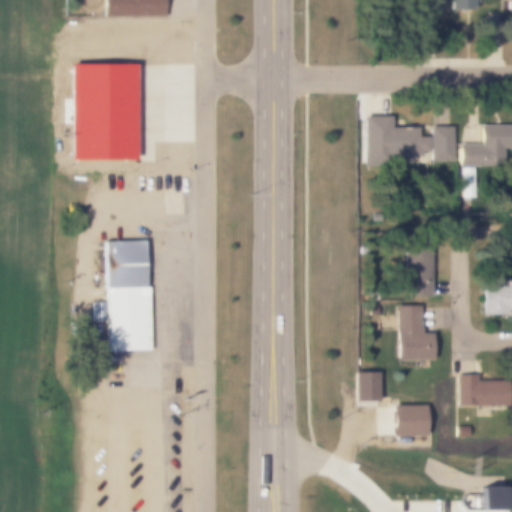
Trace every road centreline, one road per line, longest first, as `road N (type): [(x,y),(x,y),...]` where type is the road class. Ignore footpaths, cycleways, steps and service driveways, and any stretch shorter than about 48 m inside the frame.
road 1 (primary): [(274,511),(272,0)]
road 2 (residential): [(511,78),(203,77)]
road 3 (residential): [(511,341),(476,340),(462,326),(459,231)]
